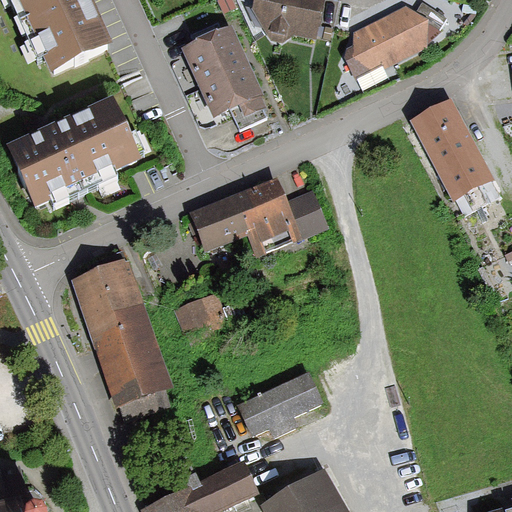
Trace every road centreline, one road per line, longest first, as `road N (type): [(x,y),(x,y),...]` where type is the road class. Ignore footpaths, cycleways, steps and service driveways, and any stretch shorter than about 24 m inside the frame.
road 1 (residential): [(508,0),(477,51),(419,90),(204,187)]
road 2 (tertiary): [(15,277),(118,511)]
road 3 (residential): [(204,187),(15,277)]
road 4 (residential): [(204,187),(121,0)]
